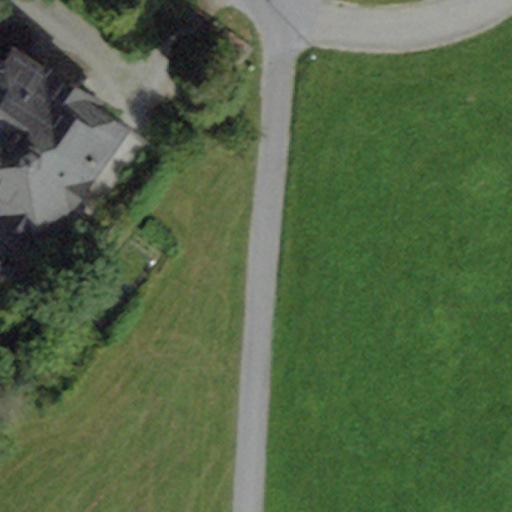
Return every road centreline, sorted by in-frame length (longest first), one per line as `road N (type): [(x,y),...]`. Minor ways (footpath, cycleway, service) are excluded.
road 1 (residential): [(246,511),(285,16)]
road 2 (residential): [(285,16),(338,31),(401,32),(499,0)]
